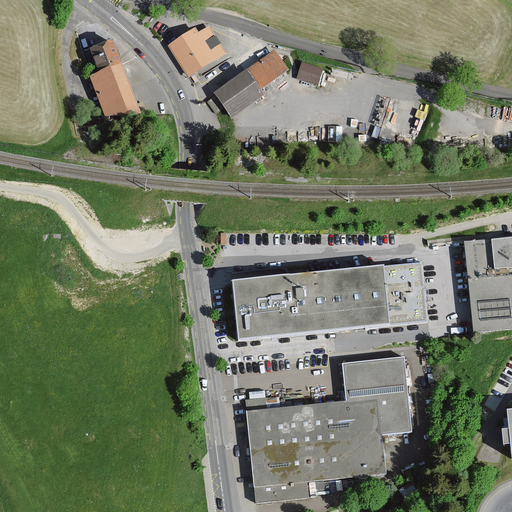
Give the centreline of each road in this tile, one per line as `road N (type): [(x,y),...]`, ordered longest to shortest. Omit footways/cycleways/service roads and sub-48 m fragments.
road 1 (secondary): [(188,165),(187,240),(225,511)]
road 2 (secondary): [(188,165),(175,86),(128,0)]
road 3 (unclassified): [(485,91),(416,64),(339,0)]
